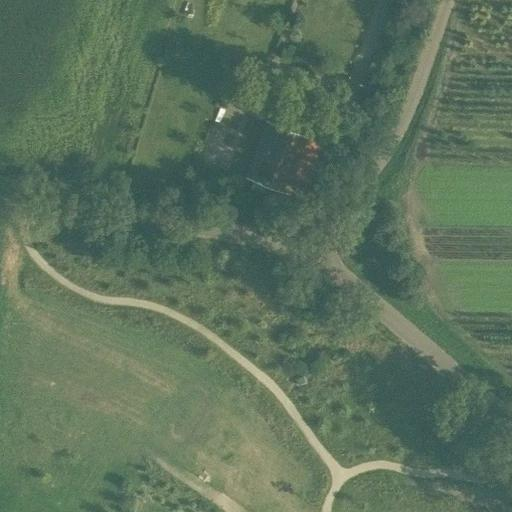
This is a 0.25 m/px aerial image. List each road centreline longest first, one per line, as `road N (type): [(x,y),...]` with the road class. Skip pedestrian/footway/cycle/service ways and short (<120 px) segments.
road 1 (unclassified): [(0,212),(194,226),(263,240),(316,265)]
road 2 (unclassified): [(316,265),(326,233),(398,133),(446,0)]
road 3 (unclassified): [(316,265),(362,294),(511,422)]
